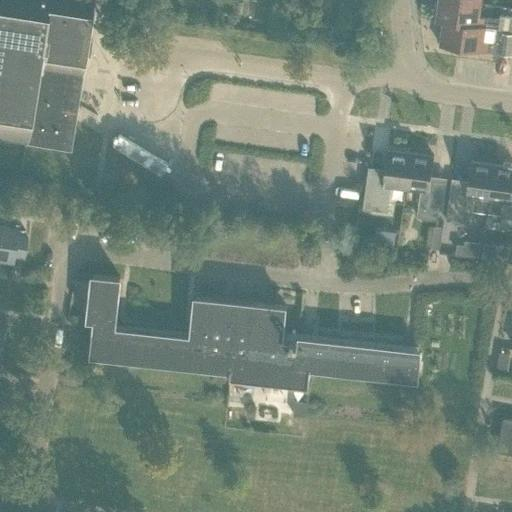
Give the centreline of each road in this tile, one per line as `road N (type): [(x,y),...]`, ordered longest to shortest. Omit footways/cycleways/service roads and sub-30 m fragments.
road 1 (residential): [(316,281),(65,248),(27,506)]
road 2 (residential): [(316,281),(345,78)]
road 3 (residential): [(511,286),(316,281)]
road 4 (residential): [(200,58),(172,54),(146,63),(131,91),(138,104),(153,105),(184,62)]
road 5 (residential): [(345,78),(200,58)]
